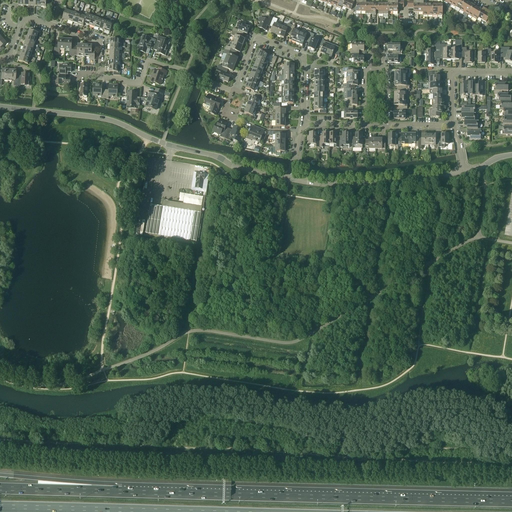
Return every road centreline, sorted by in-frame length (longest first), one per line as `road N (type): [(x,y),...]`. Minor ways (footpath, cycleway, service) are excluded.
road 1 (unknown): [(511,462),(0,438)]
road 2 (motorway): [(511,501),(121,491)]
road 3 (unclassified): [(0,107),(100,117),(240,169),(292,179)]
road 4 (motorway): [(0,506),(202,511)]
road 5 (unclassified): [(292,179),(361,184),(464,171)]
road 6 (residential): [(303,125),(304,56),(256,38),(238,82)]
road 7 (residential): [(362,124),(368,68),(387,69),(387,124)]
road 8 (residential): [(100,76),(139,83),(147,60),(208,81)]
road 9 (motorway): [(121,491),(0,475)]
road 10 (motorway): [(121,491),(0,488)]
